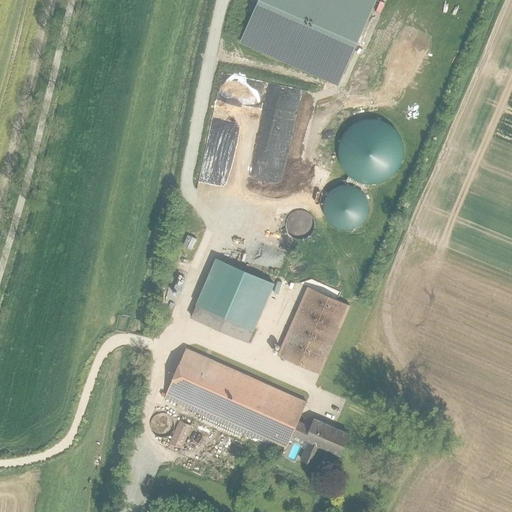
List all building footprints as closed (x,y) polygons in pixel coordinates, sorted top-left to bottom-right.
[(373,0),(249,0),(246,8),(251,11),(239,40),(338,83),(373,0)] [(216,98),(200,187),(243,194),(259,105),(216,98)] [(401,155),(402,148),(401,140),(399,133),(394,126),(388,121),(382,118),(374,116),(366,116),(359,118),(352,121),(346,126),(342,133),(339,140),(338,148),(339,155),(342,163),(346,169),(352,174),(359,178),(366,180),(374,180),(382,178),(388,174),(394,169),(399,163),(401,155)] [(256,180),(275,183),(286,124),(267,120),(256,180)] [(367,211),(368,204),(367,198),(365,192),(361,187),(356,184),(349,182),(343,182),(337,183),(331,187),(327,191),(324,197),(323,203),(324,210),(327,216),(331,221),(336,224),(342,226),(348,226),(355,224),(360,221),(364,216),(367,211)] [(313,230),(314,225),(313,220),(311,216),(307,212),(303,210),(298,210),(293,212),(289,215),(286,219),(285,224),(286,229),(288,233),(292,237),(297,239),(302,239),(306,237),(310,234),(313,230)] [(193,249),(198,238),(188,234),(184,245),(193,249)] [(274,279),(215,254),(190,315),(248,340),(274,279)] [(350,302),(307,284),(277,354),(320,372),(350,302)] [(307,399),(185,346),(163,396),(284,449),(293,431),(299,416),(307,399)] [(172,429),(174,425),(173,421),(171,417),(167,414),(163,412),(158,413),(154,415),(151,419),(150,423),(151,428),(153,432),(156,435),(161,436),(165,435),(169,433),(172,429)] [(299,416),(293,431),(339,451),(349,429),(313,413),(310,421),(299,416)] [(191,425),(179,420),(169,442),(181,448),(191,425)]
